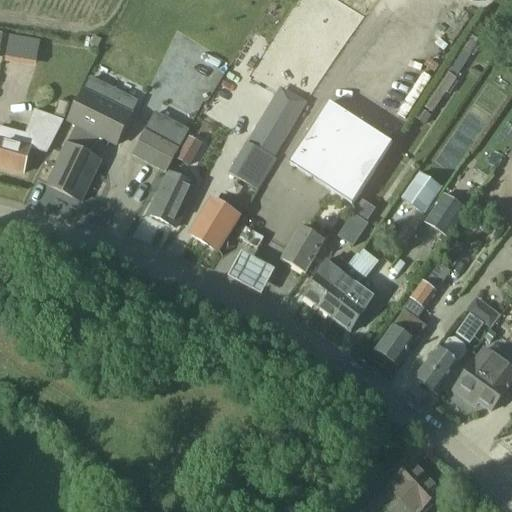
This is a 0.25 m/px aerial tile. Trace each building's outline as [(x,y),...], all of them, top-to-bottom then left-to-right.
[(39,67),(42,40),(12,37),(9,63),(39,67)] [(461,52),(470,57),(476,47),(468,42),(461,52)] [(447,75),(423,109),(432,116),(456,81),(447,75)] [(66,149),(46,189),(80,205),(100,165),(98,164),(107,145),(114,149),(129,117),(107,107),(114,93),(90,81),(68,126),(75,130),(66,149)] [(277,163),(275,162),(307,107),(279,90),(246,146),(247,146),(228,178),(259,195),(277,163)] [(69,106),(59,103),(55,118),(65,121),(69,106)] [(392,146),(330,106),(290,167),(353,207),(392,146)] [(0,170),(23,177),(31,151),(47,156),(61,126),(63,123),(33,112),(25,137),(0,129),(0,170)] [(156,114),(132,158),(165,176),(189,132),(156,114)] [(178,166),(181,167),(186,155),(201,162),(217,124),(199,117),(178,166)] [(147,218),(175,231),(195,190),(167,176),(147,218)] [(419,176),(401,203),(424,218),(442,191),(419,176)] [(443,198),(424,226),(448,242),(466,214),(443,198)] [(216,255),(238,220),(235,218),(240,211),(222,200),(217,207),(213,204),(190,239),(216,255)] [(363,203),(338,240),(353,250),(369,227),(375,211),(363,203)] [(264,241),(246,231),(240,242),(258,252),(264,241)] [(305,279),(325,245),(324,245),(326,242),(311,233),(309,236),(301,231),(281,265),(305,279)] [(350,265),(366,280),(381,264),(365,249),(350,265)] [(276,273),(242,255),(228,280),(262,299),(276,273)] [(436,295),(451,275),(435,263),(420,283),(436,295)] [(327,267),(301,301),(316,312),(347,270),(339,264),(334,272),(327,267)] [(347,270),(316,312),(331,322),(357,286),(361,280),(347,270)] [(407,301),(408,302),(423,313),(436,295),(420,283),(407,301)] [(347,335),(374,299),(357,286),(331,322),(347,335)] [(492,312),(482,325),(489,330),(499,318),(492,312)] [(405,315),(375,354),(397,370),(426,331),(415,323),(405,315)] [(469,321),(461,335),(472,342),(480,328),(469,321)] [(435,398),(459,367),(458,367),(466,356),(466,348),(455,341),(448,342),(440,354),(437,351),(414,383),(435,398)] [(470,401),(490,415),(509,389),(511,385),(511,371),(510,370),(511,368),(510,361),(497,352),(491,352),(488,353),(484,350),(453,394),(467,405),(470,401)] [(424,511),(440,497),(412,468),(386,492),(365,511),(424,511)]
